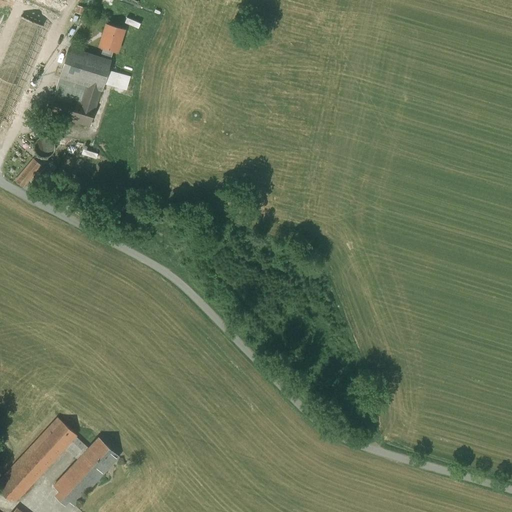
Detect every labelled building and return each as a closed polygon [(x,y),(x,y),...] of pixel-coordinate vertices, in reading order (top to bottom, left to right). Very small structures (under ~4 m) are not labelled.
[(21,17),(0,64),(0,77),(17,85),(42,26),(21,17)] [(124,29),(106,23),(99,46),(104,48),(100,59),(109,61),(113,50),(117,52),(124,29)] [(100,59),(68,49),(60,75),(101,88),(102,88),(110,62),(109,61),(100,59)] [(101,88),(60,75),(48,113),(89,126),(101,88)] [(0,124),(17,85),(0,77),(0,124)] [(53,151),(53,147),(52,143),(50,140),(47,138),(43,137),(39,138),(36,140),(33,144),(33,147),(34,151),(36,155),(39,157),(43,157),(47,157),(50,154),(53,151)] [(100,158),(101,152),(86,148),(84,154),(100,158)] [(33,159),(15,180),(23,187),(41,165),(33,159)] [(61,420),(0,485),(0,486),(15,501),(68,444),(75,436),(76,434),(61,420)] [(88,448),(75,436),(68,444),(81,456),(88,448)] [(81,456),(53,486),(74,505),(118,456),(98,438),(88,448),(81,456)]
